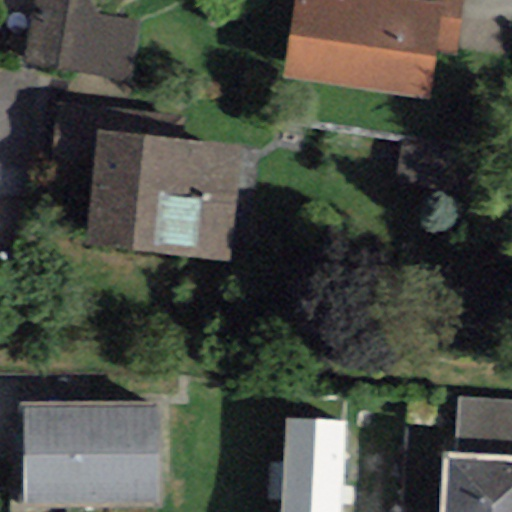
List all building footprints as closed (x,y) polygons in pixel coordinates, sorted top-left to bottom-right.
[(97,0),(29,0),(22,71),(87,78),(85,95),(132,100),(141,22),(96,17),(97,0)] [(407,0),(294,0),(283,78),(426,100),(433,53),(440,5),(407,0)] [(454,56),(462,0),(407,0),(440,5),(433,53),(454,56)] [(180,141),(182,117),(57,103),(50,161),(94,166),(97,132),(180,141)] [(180,141),(97,132),(94,166),(85,246),(228,262),(241,148),(180,141)] [(455,454),(511,457),(511,402),(458,399),(455,454)] [(155,404),(23,406),(24,511),(156,510),(155,404)] [(340,511),(344,422),(283,420),(279,511),(340,511)] [(511,511),(511,457),(455,454),(444,454),(440,511),(511,511)]
